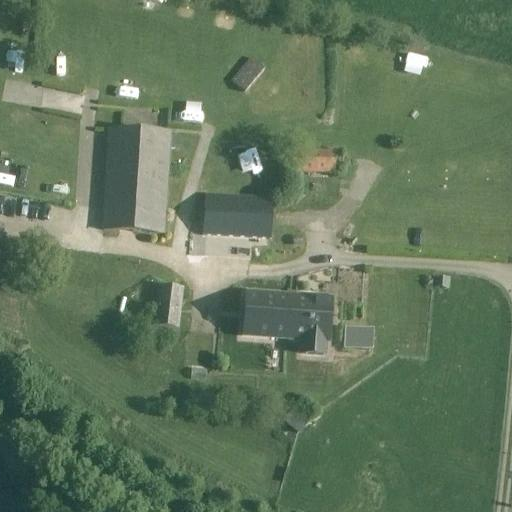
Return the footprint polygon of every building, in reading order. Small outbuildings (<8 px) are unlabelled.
[(182,0),(178,0),(175,14),(192,18),(195,3),(182,0)] [(214,8),(213,30),(233,30),(234,9),(214,8)] [(363,68),(365,48),(341,46),(339,66),(363,68)] [(443,58),(437,76),(457,83),(463,65),(443,58)] [(249,59),(230,82),(244,94),(264,71),(249,59)] [(45,79),(64,88),(73,69),(54,61),(45,79)] [(164,236),(169,134),(106,131),(100,233),(164,236)] [(292,153),(291,175),(341,176),(342,155),(292,153)] [(476,162),(476,179),(495,180),(496,163),(476,162)] [(204,196),(202,235),(270,239),(272,200),(204,196)] [(434,289),(447,290),(447,280),(435,279),(434,289)] [(157,288),(152,329),(177,332),(182,290),(157,288)] [(328,343),(330,301),(247,295),(244,337),(304,341),(303,355),(324,357),(325,343),(328,343)] [(339,349),(366,350),(367,329),(339,328),(339,349)] [(298,436),(317,416),(301,401),(282,422),(298,436)]
